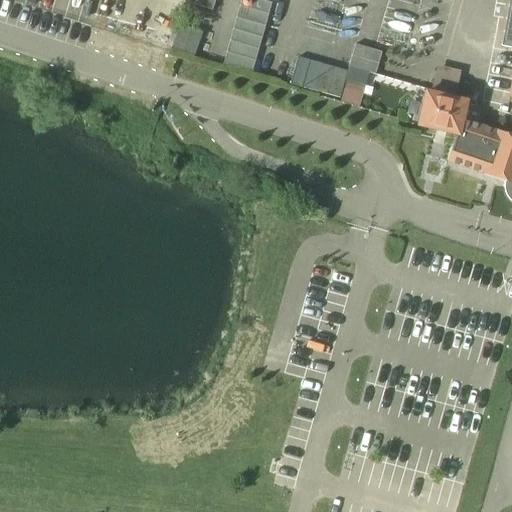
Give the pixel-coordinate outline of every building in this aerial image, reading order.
[(213,10),(216,0),(214,0),(190,0),(190,3),(213,10)] [(252,72),(271,3),(260,0),(241,0),(223,64),(252,72)] [(511,0),(510,0),(503,46),(511,47),(511,85),(510,97),(511,97),(511,0)] [(195,56),(203,32),(181,25),(173,48),(195,56)] [(355,45),(349,67),(375,74),(381,52),(355,45)] [(340,98),(347,72),(298,58),(291,84),(340,98)] [(366,84),(359,82),(347,79),(341,101),(360,106),(366,84)] [(419,125),(445,132),(458,135),(455,156),(509,174),(507,181),(505,181),(504,186),(505,192),(507,196),(510,201),(511,202),(511,137),(463,121),(467,102),(427,92),(419,125)]
